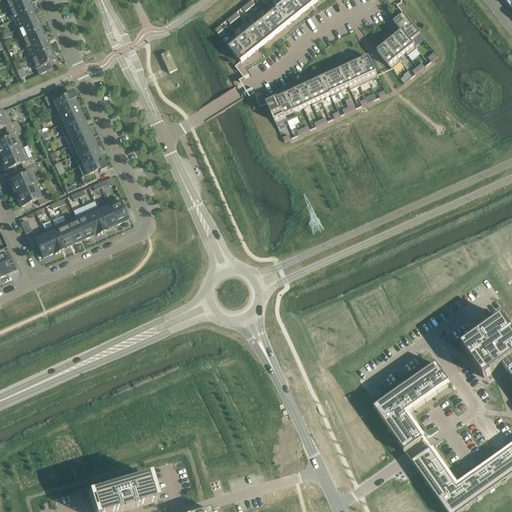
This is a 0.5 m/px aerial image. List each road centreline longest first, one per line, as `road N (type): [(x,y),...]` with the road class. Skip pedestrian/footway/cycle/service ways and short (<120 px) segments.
road 1 (residential): [(32,283),(150,225),(48,0)]
road 2 (tertiary): [(511,163),(254,276)]
road 3 (tertiary): [(261,290),(511,179)]
road 4 (residential): [(373,7),(337,19),(283,66),(163,138)]
road 5 (tertiary): [(207,288),(188,307),(47,380)]
road 6 (tertiary): [(47,380),(195,320),(219,318)]
road 7 (tertiary): [(341,511),(272,368)]
